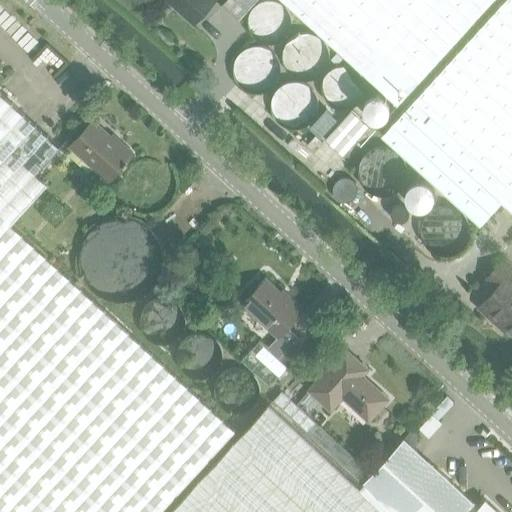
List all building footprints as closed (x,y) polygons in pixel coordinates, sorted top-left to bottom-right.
[(169,0),(194,22),(213,0),(169,0)] [(256,0),(225,0),(222,4),(238,20),(256,0)] [(283,0),(398,104),(399,103),(408,93),(411,89),(489,4),(491,0),(283,0)] [(511,0),(503,0),(495,10),(415,98),(511,187),(511,188),(501,200),(511,209),(511,0)] [(316,105),(316,104),(316,99),(314,93),(312,89),(309,85),(305,82),(301,79),(296,77),(290,76),(285,76),(279,78),(273,81),(269,84),(266,88),(263,93),(261,98),(261,104),(261,109),(263,115),(265,119),(268,123),(272,127),(278,130),(287,132),(292,132),(298,130),(304,127),(307,124),(311,120),(314,115),(316,110),(316,105)] [(0,213),(11,224),(48,184),(36,173),(60,147),(0,91),(0,213)] [(480,224),(501,200),(511,188),(511,187),(415,98),(382,134),(480,224)] [(352,109),(325,139),(343,155),(370,125),(352,109)] [(334,118),(326,111),(311,127),(319,135),(334,118)] [(108,180),(133,152),(111,133),(109,135),(93,120),(70,145),(108,180)] [(323,142),(316,135),(307,145),(314,152),(323,142)] [(399,169),(398,162),(395,157),(391,154),(384,151),(377,152),(371,156),(369,158),(366,162),(365,168),(366,175),(370,181),(376,185),(382,186),(388,185),(394,181),(398,176),(399,169)] [(0,511),(159,511),(236,429),(11,224),(0,213),(0,511)] [(150,256),(149,248),(147,242),(144,235),(139,229),(134,226),(126,222),(120,220),(112,220),(106,221),(98,224),(92,227),(88,231),(83,237),(80,243),(79,250),(78,256),(79,263),(81,270),(85,276),(89,282),(95,286),(102,290),(109,291),(115,292),(123,291),(128,289),(133,286),(140,281),(144,276),(147,270),(149,263),(150,256)] [(511,331),(511,282),(510,281),(511,278),(511,264),(505,258),(488,277),(497,286),(485,299),(509,322),(506,326),(511,331)] [(287,326),(302,308),(281,289),(280,291),(266,279),(243,303),(279,335),(268,347),(279,356),(295,339),(298,336),(287,326)] [(295,339),(279,356),(288,365),(290,366),(306,349),(295,339)] [(260,340),(243,359),(270,385),(288,366),(260,340)] [(309,389),(321,400),(330,408),(342,395),(368,419),(388,397),(362,374),(367,368),(346,348),(309,389)] [(395,511),(363,481),(361,480),(370,470),(309,414),(321,400),(309,389),(297,402),(282,389),(167,511),(395,511)] [(432,413),(419,427),(429,436),(442,422),(438,419),(432,413)] [(412,430),(405,438),(415,447),(422,439),(412,430)] [(499,511),(485,499),(478,506),(415,447),(405,438),(404,437),(363,481),(395,511),(499,511)]
